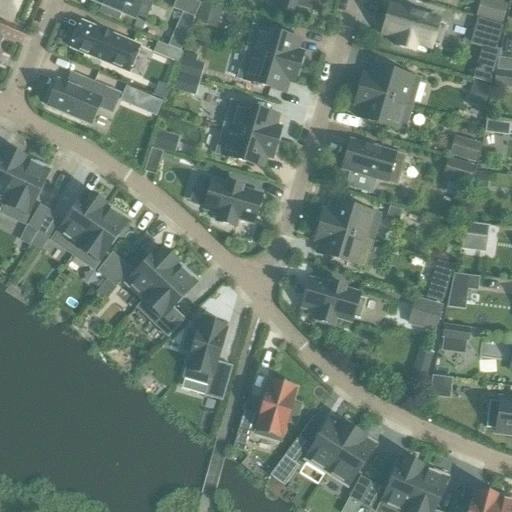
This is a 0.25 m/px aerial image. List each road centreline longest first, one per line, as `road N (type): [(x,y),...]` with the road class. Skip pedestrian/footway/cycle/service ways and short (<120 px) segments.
road 1 (residential): [(262,303),(172,212),(93,155),(9,110)]
road 2 (residential): [(262,303),(355,0)]
road 3 (residential): [(511,465),(422,431),(353,392),(262,303)]
